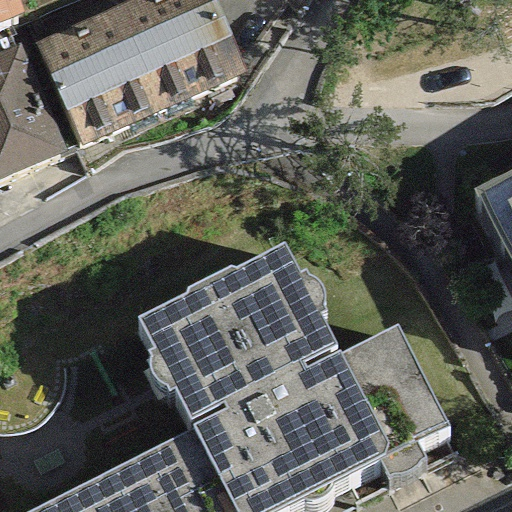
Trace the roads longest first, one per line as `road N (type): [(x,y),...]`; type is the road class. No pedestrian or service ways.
road 1 (residential): [(337,0),(248,135),(0,251)]
road 2 (motorway): [(511,388),(251,511)]
